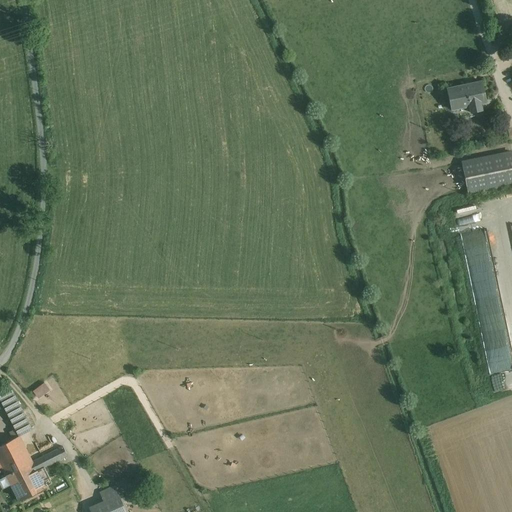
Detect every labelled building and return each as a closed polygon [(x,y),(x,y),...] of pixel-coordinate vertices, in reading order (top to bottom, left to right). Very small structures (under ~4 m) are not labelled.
[(482,82),(447,89),(451,110),(452,110),(452,107),(469,104),(471,113),(482,110),(481,102),(486,100),(486,102),(487,102),(482,82)] [(511,156),(511,152),(462,162),(469,193),(511,183),(511,156)] [(511,265),(498,267),(499,276),(511,274),(511,265)] [(39,398),(52,390),(47,381),(34,390),(39,398)] [(21,410),(11,390),(0,395),(0,398),(9,416),(21,410)] [(32,430),(21,410),(9,416),(16,429),(19,436),(32,430)] [(16,429),(10,432),(14,439),(19,436),(16,429)] [(14,439),(0,445),(0,461),(26,449),(19,436),(14,439)] [(63,447),(33,462),(37,471),(67,456),(63,447)] [(26,449),(0,461),(0,464),(2,468),(19,502),(46,488),(37,471),(33,462),(26,449)] [(115,486),(100,493),(104,502),(119,496),(115,486)] [(104,502),(90,508),(91,511),(126,511),(119,496),(104,502)]
